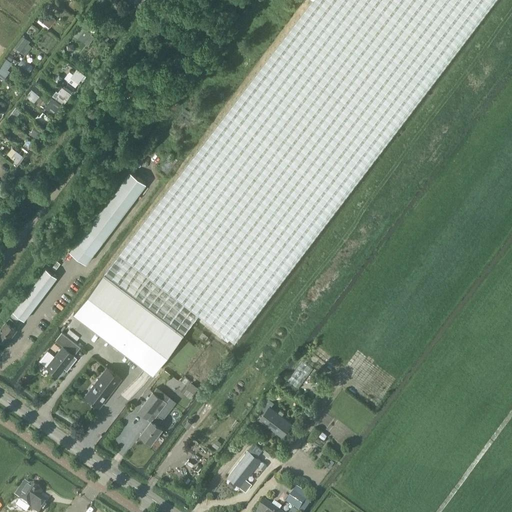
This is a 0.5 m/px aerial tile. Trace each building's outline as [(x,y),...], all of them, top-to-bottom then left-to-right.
[(97,285),(72,317),(96,337),(101,330),(134,356),(136,353),(138,355),(134,361),(152,375),(171,350),(200,313),(235,339),(494,0),(309,0),(283,35),(97,285)] [(166,175),(176,162),(179,158),(176,156),(171,152),(158,169),(166,175)] [(131,171),(71,251),(87,263),(147,183),(131,171)] [(57,261),(52,268),(55,271),(60,264),(57,261)] [(47,268),(10,316),(17,321),(20,316),(25,319),(58,276),(47,268)] [(0,337),(7,342),(17,328),(13,326),(17,321),(10,316),(7,321),(6,320),(0,329),(0,337)] [(48,350),(40,360),(59,375),(81,346),(63,332),(56,340),(63,345),(55,356),(48,350)] [(303,361),(289,380),(299,387),(313,368),(303,361)] [(108,367),(86,396),(100,406),(122,378),(108,367)] [(199,388),(192,383),(187,389),(194,394),(199,388)] [(151,395),(139,410),(152,420),(141,434),(152,442),(162,428),(158,425),(163,418),(160,416),(175,397),(161,386),(153,397),(151,395)] [(260,420),(274,430),(282,436),(292,424),(284,418),(282,416),(284,413),(280,410),(278,413),(270,407),(260,420)] [(248,451),(228,476),(241,486),(261,461),(248,451)] [(263,462),(259,466),(264,470),(268,466),(263,462)] [(17,502),(29,509),(34,511),(39,511),(46,503),(37,497),(40,493),(29,485),(17,502)] [(310,497),(296,486),(285,501),(301,511),(302,511),(309,502),(308,501),(310,497)] [(264,503),(258,511),(278,511),(280,508),(274,503),(271,507),(264,503)]
